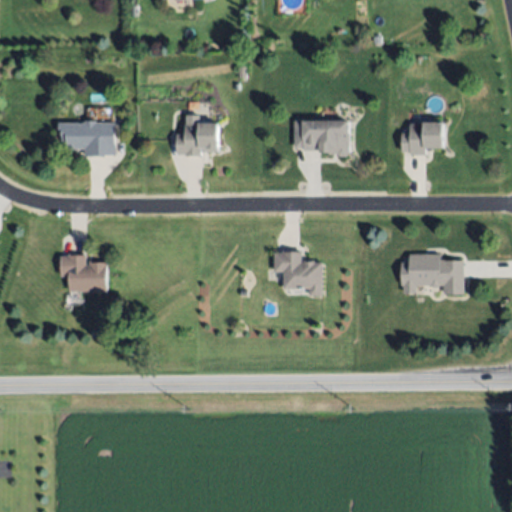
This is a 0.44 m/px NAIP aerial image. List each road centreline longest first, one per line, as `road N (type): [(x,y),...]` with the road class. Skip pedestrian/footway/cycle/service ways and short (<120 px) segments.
road 1 (residential): [(511,205),(62,208),(0,188)]
road 2 (tertiary): [(511,383),(0,386)]
